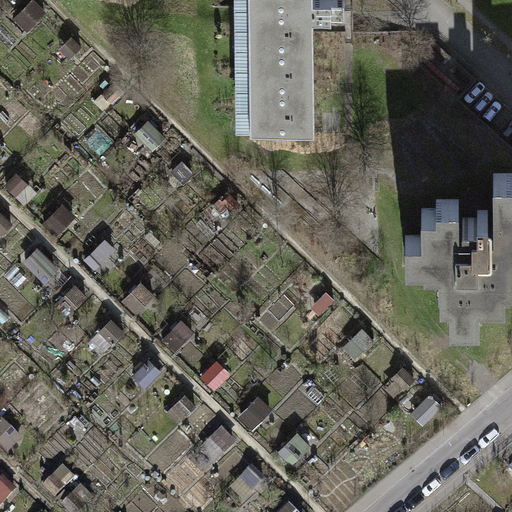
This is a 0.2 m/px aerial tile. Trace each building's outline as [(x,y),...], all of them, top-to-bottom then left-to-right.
[(247,0),(249,129),(308,129),(307,16),(331,15),(331,12),(343,12),(343,0),(247,0)] [(459,227),(459,198),(436,198),(436,208),(422,208),(422,234),(405,235),(405,265),(426,265),(426,252),(438,252),(438,286),(452,286),(452,297),(450,297),(450,322),(479,322),(479,300),(505,300),(505,280),(502,280),(502,267),(511,267),(511,180),(511,173),(493,173),(493,226),(487,226),(487,210),(477,210),(477,218),(463,218),(463,227),(459,227)] [(64,199),(42,220),(55,234),(77,213),(64,199)] [(105,238),(82,258),(92,268),(114,248),(105,238)] [(144,278),(122,299),(135,313),(157,292),(144,278)] [(181,314),(159,335),(172,349),(194,328),(181,314)] [(113,315),(91,336),(104,350),(126,329),(113,315)] [(362,327),(343,346),(354,358),(373,339),(362,327)] [(217,358),(200,375),(213,389),(231,371),(217,358)] [(404,364),(393,375),(405,389),(417,377),(404,364)] [(183,393),(165,411),(171,417),(177,423),(196,405),(183,393)] [(432,393),(413,411),(425,424),(444,405),(432,393)] [(258,394),(237,415),(250,428),(271,407),(258,394)] [(4,420),(0,423),(0,440),(11,451),(23,439),(4,420)] [(222,428),(211,439),(224,452),(235,441),(222,428)] [(297,431),(279,449),(293,463),(311,445),(297,431)] [(61,465),(39,486),(52,499),(74,478),(61,465)] [(252,465),(240,476),(253,489),(265,478),(252,465)] [(5,475),(0,479),(0,505),(18,488),(5,475)] [(81,484),(59,505),(66,511),(79,511),(94,498),(81,484)]
